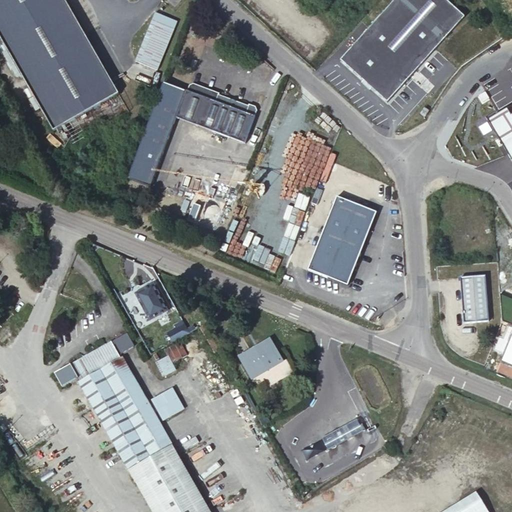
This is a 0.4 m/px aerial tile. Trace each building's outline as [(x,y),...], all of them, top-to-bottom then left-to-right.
[(0,0),(0,49),(49,137),(115,101),(61,5),(64,3),(62,0),(0,0)] [(449,0),(397,0),(341,61),(388,104),(469,17),(449,0)] [(155,13),(135,62),(158,71),(177,22),(155,13)] [(151,187),(177,118),(245,144),(257,111),(255,107),(249,105),(248,106),(219,95),(220,94),(193,84),(190,86),(187,92),(164,83),(128,179),(151,187)] [(424,119),(430,110),(424,107),(418,116),(424,119)] [(375,214),(334,198),(305,270),(345,287),(375,214)] [(140,275),(129,281),(131,285),(126,288),(140,314),(160,304),(146,277),(142,280),(140,275)] [(487,277),(463,278),(466,322),(490,321),(487,277)] [(170,314),(162,319),(167,327),(175,323),(170,314)] [(184,322),(167,332),(174,344),(191,335),(184,322)] [(235,351),(248,375),(277,359),(265,335),(235,351)] [(103,336),(46,368),(54,381),(71,372),(72,374),(70,376),(130,484),(175,460),(114,351),(112,352),(103,336)] [(159,353),(148,359),(156,372),(167,366),(159,353)] [(175,404),(164,384),(144,395),(156,415),(175,404)] [(357,420),(322,438),(328,451),(364,433),(357,420)] [(130,484),(149,511),(209,511),(175,460),(130,484)] [(482,511),(488,509),(478,492),(445,511),(482,511)]
